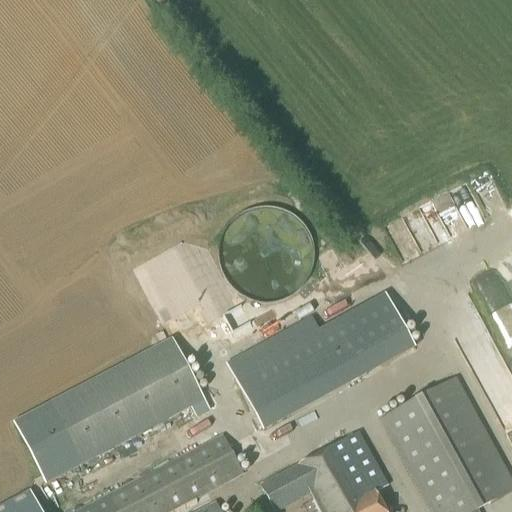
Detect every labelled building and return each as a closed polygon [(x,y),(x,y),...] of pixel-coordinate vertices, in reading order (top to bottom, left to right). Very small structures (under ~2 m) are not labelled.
[(395,236),(407,261),(488,222),(471,185),(455,193),(452,188),(421,203),(438,238),(420,246),(411,228),(395,236)] [(389,294),(235,366),(261,421),(356,377),(354,373),(413,346),(389,294)] [(474,351),(492,339),(475,314),(456,326),(474,351)] [(197,420),(211,413),(172,339),(12,423),(45,486),(191,409),(197,420)] [(483,376),(502,369),(495,349),(475,356),(483,376)] [(511,370),(488,382),(511,432),(511,370)] [(428,511),(478,511),(511,493),(511,483),(455,379),(379,422),(428,511)] [(240,442),(253,466),(268,458),(255,435),(240,442)] [(381,511),(373,495),(386,488),(358,435),(260,488),(272,511),(280,511),(310,496),(318,511),(381,511)] [(173,511),(243,475),(222,437),(81,511),(173,511)] [(219,511),(215,503),(198,511),(40,511),(29,490),(0,505),(0,511),(219,511)]
